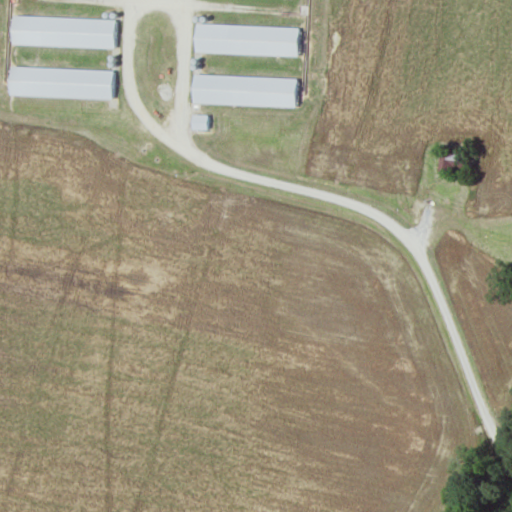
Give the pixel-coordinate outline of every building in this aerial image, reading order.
[(11,43),(115,47),(116,18),(12,15),(11,43)] [(300,26),(196,22),(195,51),(299,55),(300,26)] [(9,94),(113,97),(114,68),(10,65),(9,94)] [(296,105),(297,76),(194,73),(193,102),(296,105)] [(207,128),(208,113),(192,113),(192,128),(207,128)]
